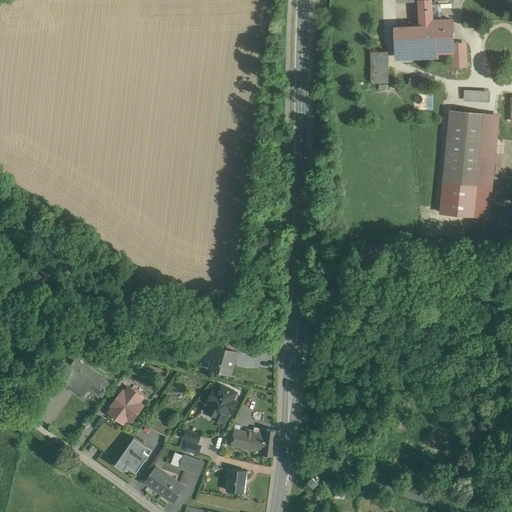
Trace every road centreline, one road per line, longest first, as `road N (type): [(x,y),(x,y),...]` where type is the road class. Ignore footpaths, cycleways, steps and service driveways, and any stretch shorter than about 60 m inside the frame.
road 1 (tertiary): [(276,511),(301,240),(304,0)]
road 2 (residential): [(0,401),(158,511)]
road 3 (track): [(459,511),(292,463)]
